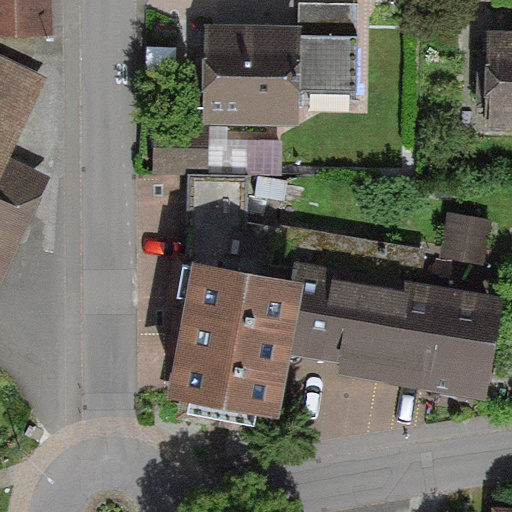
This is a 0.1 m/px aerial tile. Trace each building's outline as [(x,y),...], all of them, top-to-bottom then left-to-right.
[(59,0),(0,0),(0,24),(59,26),(59,0)] [(291,39),(203,40),(205,120),(291,118),(290,96),(291,39)] [(351,40),(291,39),(290,96),(350,97),(351,40)] [(511,39),(487,39),(485,130),(511,130),(511,39)] [(0,336),(70,187),(39,171),(61,84),(0,58),(0,336)] [(199,131),(150,132),(151,167),(200,166),(199,131)] [(493,221),(448,213),(434,282),(481,290),(493,221)] [(304,282),(293,353),(342,362),(339,374),(486,400),(503,294),(481,290),(434,282),(299,260),(293,279),(304,282)] [(293,279),(194,261),(171,399),(279,420),(293,353),(304,282),(293,279)]
